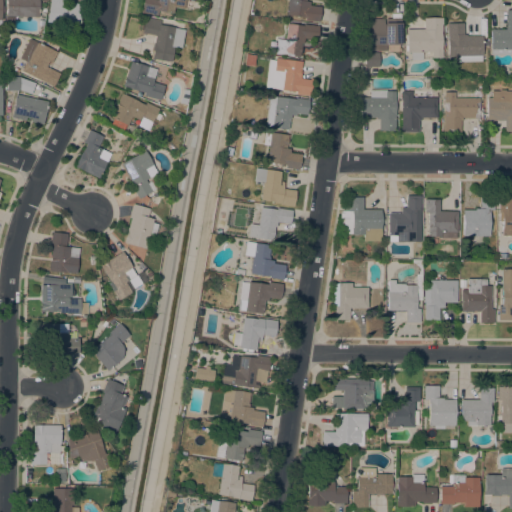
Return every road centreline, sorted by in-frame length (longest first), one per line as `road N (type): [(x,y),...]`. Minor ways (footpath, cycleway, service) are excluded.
road 1 (tertiary): [(5,511),(13,243),(87,77),(108,0)]
road 2 (tertiary): [(273,511),(330,164)]
road 3 (residential): [(511,355),(303,354)]
road 4 (tertiary): [(511,164),(330,164)]
road 5 (residential): [(330,164),(351,0)]
